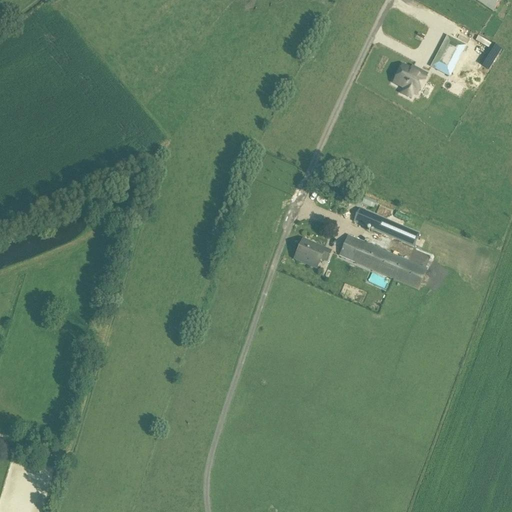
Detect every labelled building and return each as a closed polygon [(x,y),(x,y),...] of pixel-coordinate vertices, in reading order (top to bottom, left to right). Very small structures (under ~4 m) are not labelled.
[(403,17),(418,23),(428,0),(403,0),(400,10),(405,12),(403,17)] [(439,0),(433,13),(442,18),(451,0),(439,0)] [(472,0),(493,13),(501,0),(472,0)] [(458,60),(465,47),(447,38),(440,50),(458,60)] [(454,69),(436,59),(431,68),(449,78),(454,69)] [(417,95),(427,76),(419,72),(418,75),(404,68),(395,84),(406,90),(404,94),(411,97),(413,93),(417,95)] [(355,209),(359,197),(353,195),(349,207),(355,209)] [(365,198),(362,204),(374,209),(376,203),(365,198)] [(360,209),(354,223),(414,248),(420,235),(360,209)] [(348,237),(340,257),(419,290),(427,270),(348,237)] [(303,241),(295,260),(317,269),(321,260),(327,262),(331,252),(303,241)]
